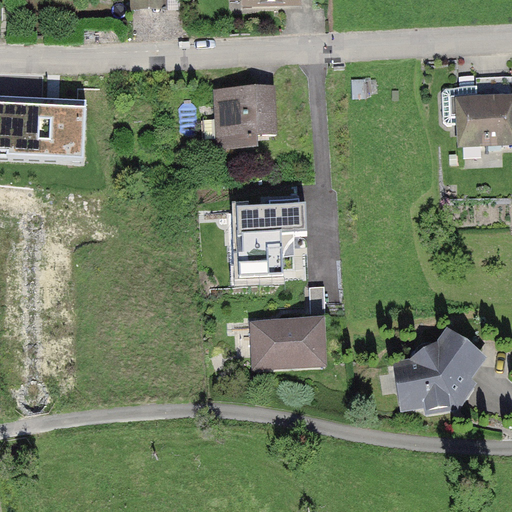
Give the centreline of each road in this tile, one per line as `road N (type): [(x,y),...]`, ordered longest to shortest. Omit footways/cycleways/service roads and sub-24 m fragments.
road 1 (residential): [(511,447),(434,445),(196,410),(0,434)]
road 2 (residential): [(511,41),(0,59)]
